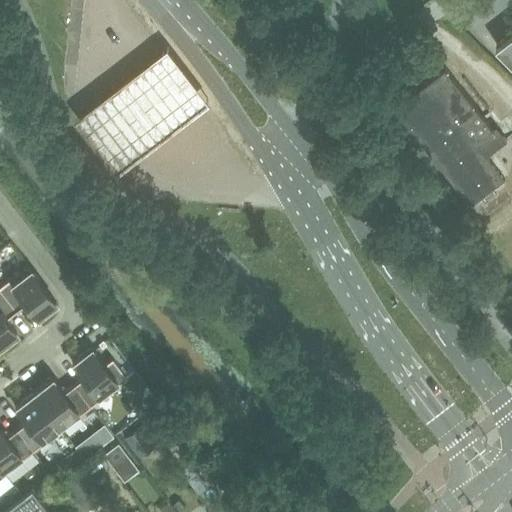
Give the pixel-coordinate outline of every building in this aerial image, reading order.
[(511,30),(505,36),(488,50),(511,75),(511,30)] [(170,44),(79,114),(119,165),(209,96),(170,44)] [(445,67),(394,107),(470,205),(504,178),(479,145),(495,132),(445,67)] [(27,264),(0,284),(0,291),(14,309),(25,301),(36,315),(55,300),(27,264)] [(14,309),(0,291),(0,342),(16,330),(5,316),(14,309)] [(82,375),(71,384),(89,406),(127,377),(111,357),(104,363),(91,346),(71,361),(82,375)] [(60,428),(89,406),(71,384),(63,390),(52,376),(32,392),(60,428)] [(25,419),(14,428),(32,450),(60,428),(32,392),(14,405),(25,419)] [(142,421),(124,435),(139,454),(157,441),(142,421)] [(0,427),(0,469),(3,473),(32,450),(14,428),(6,435),(0,427)] [(120,471),(135,460),(120,441),(105,452),(120,471)] [(344,485),(349,480),(359,471),(361,468),(354,461),(337,478),(344,485)] [(95,486),(78,463),(58,478),(75,501),(95,486)] [(58,483),(41,496),(53,511),(62,511),(73,503),(58,483)] [(48,511),(30,488),(0,511),(48,511)] [(246,511),(234,496),(226,502),(234,511),(246,511)] [(176,511),(169,501),(159,508),(161,511),(176,511)]
